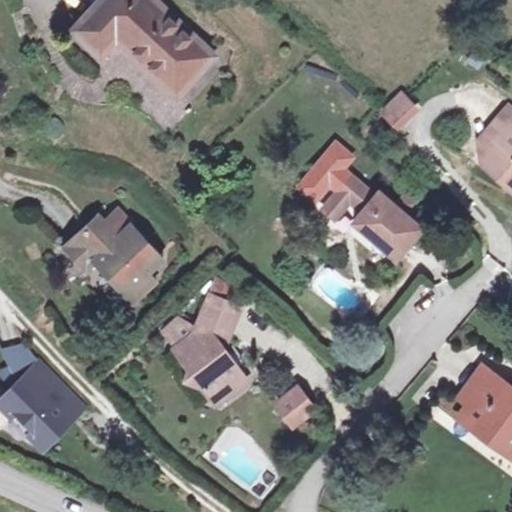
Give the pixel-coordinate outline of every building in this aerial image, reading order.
[(154,0),(96,0),(72,28),(106,59),(119,45),(173,94),(209,52),(154,0)] [(411,94),(392,109),(402,122),(421,106),(411,94)] [(486,161),(511,185),(511,108),(499,124),(511,136),(511,141),(509,144),(503,143),(496,151),(486,161)] [(511,141),(511,136),(499,124),(484,140),(496,151),(503,143),(509,144),(511,141)] [(410,214),(402,207),(386,193),(381,199),(359,180),(347,194),(360,206),(368,214),(359,225),(401,260),(428,229),(410,214)] [(344,222),(360,206),(347,194),(333,210),(344,222)] [(410,198),(402,207),(410,214),(418,206),(410,198)] [(80,225),(60,244),(84,269),(94,260),(121,289),(137,274),(154,259),(111,213),(99,224),(88,234),(80,225)] [(91,215),(80,225),(88,234),(99,224),(91,215)] [(53,236),(60,244),(80,225),(73,218),(53,236)] [(146,283),(137,274),(121,289),(130,299),(146,283)] [(189,337),(175,351),(189,369),(186,380),(203,388),(212,398),(229,385),(235,391),(248,381),(220,349),(243,312),(215,296),(189,337)] [(175,351),(189,337),(177,324),(162,336),(175,351)] [(46,362),(8,399),(20,412),(25,408),(39,424),(35,427),(48,440),(85,402),(46,362)] [(498,426),(511,435),(511,375),(499,366),(475,401),(483,408),(473,422),(492,435),(498,426)] [(229,385),(212,398),(218,404),(235,391),(229,385)] [(292,388),(269,404),(285,427),(309,410),(292,388)] [(492,435),(511,448),(511,435),(498,426),(492,435)]
